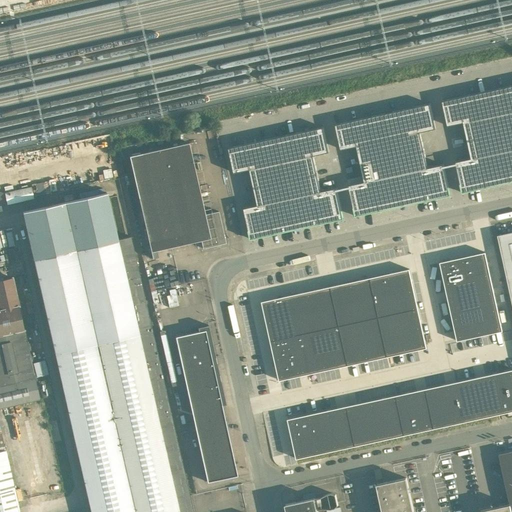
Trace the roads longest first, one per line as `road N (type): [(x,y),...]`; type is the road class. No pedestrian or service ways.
road 1 (unclassified): [(261,484),(221,274),(511,205)]
road 2 (unclassified): [(261,484),(511,428)]
